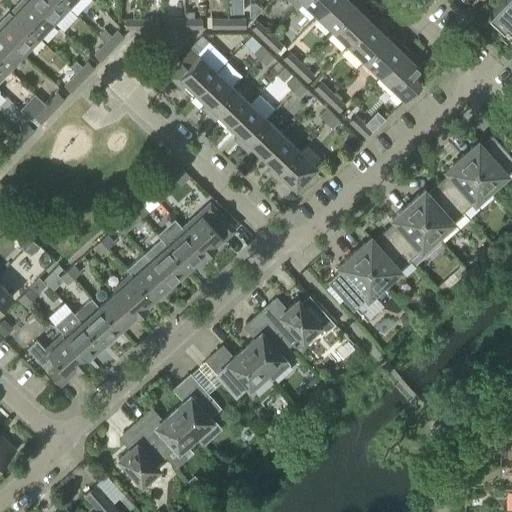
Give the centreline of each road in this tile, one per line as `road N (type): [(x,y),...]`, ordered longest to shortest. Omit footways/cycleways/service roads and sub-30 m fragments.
road 1 (residential): [(61,448),(281,244)]
road 2 (residential): [(281,244),(312,232),(479,82)]
road 3 (residential): [(281,244),(98,69)]
